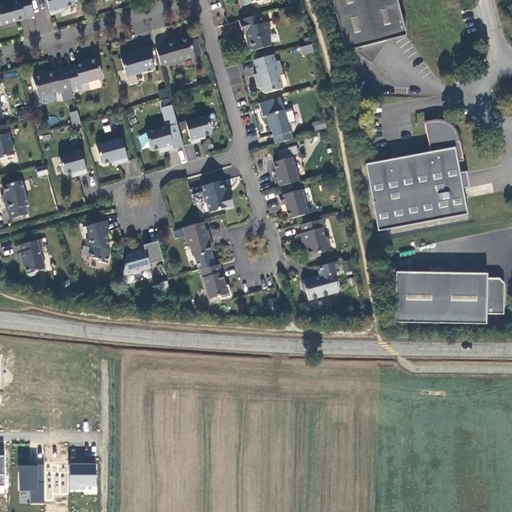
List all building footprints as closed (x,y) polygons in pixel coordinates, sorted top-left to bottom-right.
[(0,25),(0,26),(34,17),(29,0),(18,0),(19,0),(0,5),(0,25)] [(60,9),(75,5),(73,0),(46,0),(50,16),(61,13),(60,9)] [(406,36),(396,0),(332,0),(346,51),(358,48),(359,54),(369,60),(380,42),(406,36)] [(259,15),(238,21),(242,35),(247,34),(248,39),(247,42),(249,50),(252,51),(271,46),(268,35),(270,34),(267,22),(262,24),(259,15)] [(179,41),(155,48),(160,67),(170,64),(171,66),(178,64),(180,61),(194,57),(189,38),(186,37),(180,39),(179,41)] [(313,48),(311,44),(299,48),(301,55),(313,52),(313,48)] [(154,70),(148,48),(138,51),(138,53),(131,55),(127,53),(122,55),(120,58),(126,78),(154,70)] [(273,55),(254,60),(257,74),(254,75),(256,85),(260,84),(261,88),(262,92),(265,93),(282,89),(278,75),(282,73),(279,61),(275,62),(273,55)] [(75,68),(65,70),(71,90),(81,88),(80,84),(102,78),(97,59),(74,65),(75,68)] [(65,70),(65,68),(49,72),(45,73),(46,75),(32,78),(38,97),(60,92),(60,93),(71,90),(65,70)] [(160,98),(168,96),(166,88),(158,90),(160,98)] [(27,109),(17,112),(20,121),(30,117),(27,109)] [(73,125),(80,123),(77,111),(70,113),(73,125)] [(269,123),(275,144),(292,139),(284,111),(266,115),(268,123),(269,123)] [(185,121),(191,144),(200,142),(199,138),(210,135),(212,132),(211,130),(218,128),(214,113),(185,121)] [(312,122),(314,130),(326,127),(324,118),(312,122)] [(460,143),(458,143),(458,141),(457,137),(456,135),(455,134),(454,132),(452,131),(451,129),(450,128),(448,127),(446,126),(444,125),(441,123),(439,123),(437,123),(433,122),(431,123),(429,123),(424,124),(430,153),(365,165),(378,232),(467,215),(457,162),(463,161),(460,143)] [(6,125),(0,126),(0,159),(14,155),(6,125)] [(165,152),(173,149),(167,126),(145,132),(150,149),(153,151),(164,148),(165,152)] [(117,164),(127,161),(121,139),(96,146),(100,163),(103,164),(116,161),(117,164)] [(298,146),(277,149),(278,157),(299,155),(298,146)] [(78,175),(86,173),(80,150),(58,156),(63,173),(66,175),(71,173),(77,172),(78,175)] [(273,178),(276,188),(299,182),(292,157),(273,163),(277,177),(273,178)] [(7,211),(9,220),(28,214),(25,206),(28,205),(21,181),(2,186),(5,195),(3,195),(1,198),(3,203),(5,204),(7,204),(9,210),(7,211)] [(225,196),(224,190),(221,181),(202,186),(204,192),(202,193),(204,200),(207,202),(210,213),(233,206),(229,195),(225,196)] [(301,190),(278,196),(281,206),(284,205),(288,219),(308,214),(301,190)] [(320,220),(300,225),(303,233),(300,234),(302,244),(305,243),(310,259),(320,256),(320,253),(328,251),(328,249),(330,245),(328,239),(324,237),(322,228),(326,227),(324,222),(321,223),(320,220)] [(108,233),(105,221),(82,228),(87,246),(91,246),(89,257),(98,259),(98,262),(106,264),(109,250),(105,234),(108,233)] [(205,231),(203,222),(183,228),(188,246),(190,248),(193,257),(195,258),(211,253),(213,250),(208,230),(205,231)] [(40,240),(18,246),(20,253),(19,253),(21,261),(22,260),(26,274),(29,276),(34,275),(36,272),(44,269),(39,248),(42,247),(40,240)] [(163,260),(157,242),(143,245),(144,249),(127,254),(122,276),(150,268),(149,264),(163,260)] [(352,271),(349,260),(341,262),(345,274),(352,271)] [(339,271),(336,262),(321,266),(323,275),(320,276),(303,281),(302,284),(303,289),(306,290),(308,300),(339,292),(333,273),(339,271)] [(225,286),(219,265),(201,270),(209,300),(219,297),(220,299),(231,297),(228,285),(225,286)] [(487,274),(395,272),(394,323),(486,325),(486,314),(503,315),(504,284),(499,279),(487,279),(487,274)] [(165,293),(169,284),(158,279),(154,288),(165,293)] [(275,298),(268,299),(270,309),(277,307),(275,298)] [(69,464),(43,465),(43,500),(53,500),(54,494),(68,496),(69,490),(69,464)] [(96,464),(69,464),(69,490),(97,490),(96,464)] [(43,465),(18,466),(18,491),(30,492),(30,505),(43,505),(43,500),(43,465)]
